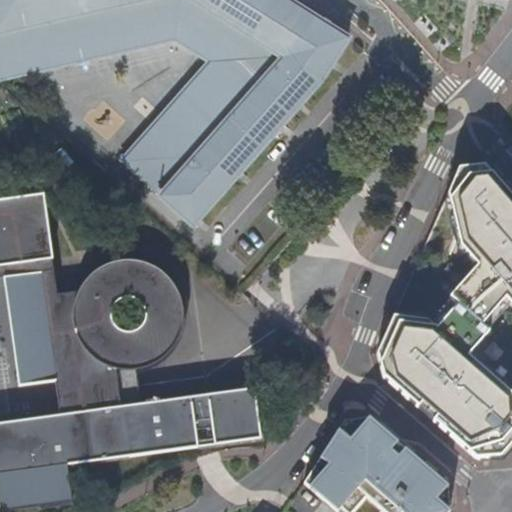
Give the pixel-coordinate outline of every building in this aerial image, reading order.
[(140,174),(194,222),(323,78),(349,37),(349,36),(292,0),(0,0),(0,11),(4,27),(0,28),(0,77),(175,38),(211,59),(246,80),(201,131),(166,110),(122,159),(136,171),(139,167),(143,171),(140,174)] [(246,80),(211,59),(166,110),(201,131),(246,80)] [(511,199),(483,166),(459,170),(439,217),(462,254),(477,268),(449,299),(452,301),(457,306),(435,330),(430,325),(426,322),(419,321),(418,325),(399,323),(399,319),(393,318),(377,355),(383,379),(476,460),(500,458),(511,444),(511,396),(499,386),(497,389),(486,380),(489,377),(467,358),(488,333),(486,332),(481,327),(505,300),(510,305),(511,307),(511,199)] [(41,261),(54,259),(44,195),(0,201),(0,267),(4,267),(4,270),(7,269),(7,267),(38,263),(39,265),(42,264),(41,261)] [(43,273),(46,298),(59,296),(54,259),(41,261),(42,264),(39,265),(38,263),(7,267),(7,269),(4,270),(4,267),(0,267),(0,279),(8,278),(43,273)] [(68,453),(69,465),(131,456),(131,454),(250,438),(243,391),(142,405),(138,371),(142,370),(146,369),(149,368),(153,366),(156,364),(160,362),(163,360),(166,357),(169,355),(171,352),(174,349),(176,346),(178,342),(179,339),(181,335),(182,332),(183,328),(184,324),(184,320),(184,316),(184,312),(184,309),(183,305),(182,301),(181,297),(180,294),(178,290),(176,287),(174,284),(172,281),(169,278),(166,275),(163,272),(160,270),(157,268),(154,266),(150,265),(146,263),(143,262),(139,261),(135,261),(131,261),(127,260),(124,261),(120,261),(116,262),(112,263),(109,264),(105,266),(102,268),(98,270),(95,272),(92,274),(89,277),(87,280),(84,283),(82,286),(80,289),(79,293),(59,296),(46,298),(43,273),(8,278),(23,386),(57,381),(62,416),(42,423),(33,429),(26,435),(20,443),(17,450),(27,448),(28,457),(41,455),(41,457),(68,453)] [(486,332),(510,305),(505,300),(481,327),(486,332)] [(457,306),(452,301),(430,325),(435,330),(457,306)] [(243,391),(250,438),(262,436),(256,389),(243,391)] [(62,416),(0,424),(0,473),(69,465),(68,453),(41,457),(41,455),(28,457),(27,448),(17,450),(20,443),(26,435),(33,429),(42,423),(62,416)] [(381,511),(449,511),(447,488),(368,419),(344,423),(304,484),(335,511),(380,511),(381,511)] [(0,511),(74,501),(69,465),(0,473),(0,511)]
